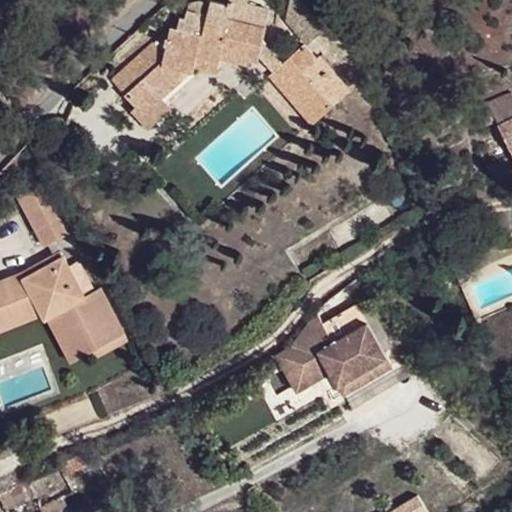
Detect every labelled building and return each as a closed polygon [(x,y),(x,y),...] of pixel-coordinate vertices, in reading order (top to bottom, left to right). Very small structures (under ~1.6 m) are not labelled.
[(157,58),(124,89),(134,103),(130,109),(138,118),(164,98),(163,94),(190,69),(194,71),(195,63),(197,51),(221,57),(224,47),(248,53),(258,57),(262,40),(269,8),(248,2),(247,8),(242,5),(241,0),(232,0),(232,1),(225,0),(209,0),(207,3),(198,0),(186,10),(184,18),(178,17),(176,25),(169,25),(165,36),(161,60),(157,58)] [(291,0),(286,16),(310,41),(320,32),(316,25),(301,0),(291,0)] [(320,32),(337,10),(334,2),(316,25),(320,32)] [(112,78),(124,89),(157,58),(161,60),(165,36),(161,33),(112,78)] [(283,62),(262,40),(258,57),(272,73),(283,62)] [(288,58),(330,104),(352,86),(320,52),(316,54),(306,42),(288,58)] [(247,66),(248,53),(224,47),(221,57),(220,61),(247,66)] [(220,61),(221,57),(197,51),(195,63),(219,70),(220,61)] [(268,77),(310,123),(312,121),(330,104),(288,58),(283,62),(272,73),(268,77)] [(511,90),(477,103),(484,124),(498,120),(511,150),(511,154),(489,165),(497,183),(511,176),(511,90)] [(173,108),(164,98),(138,118),(148,129),(173,108)] [(69,225),(41,176),(20,188),(47,236),(69,225)] [(22,268),(0,285),(0,295),(22,285),(21,282),(57,256),(51,247),(22,268)] [(64,328),(81,358),(92,351),(125,333),(102,288),(80,298),(57,256),(21,282),(22,285),(0,295),(0,325),(38,306),(41,311),(45,316),(58,310),(67,326),(64,328)] [(0,334),(41,311),(38,306),(0,325),(0,334)] [(70,363),(81,358),(64,328),(67,326),(58,310),(45,316),(70,363)] [(334,338),(319,346),(340,382),(368,364),(373,373),(395,360),(370,318),(350,328),(346,322),(328,330),(334,338)] [(128,339),(125,333),(92,351),(96,357),(128,339)] [(55,393),(23,409),(29,420),(61,401),(55,393)] [(93,442),(59,459),(66,473),(101,457),(93,442)] [(25,474),(0,486),(0,494),(6,506),(34,490),(25,474)] [(119,489),(75,509),(76,511),(110,511),(126,504),(119,489)] [(57,511),(69,505),(62,492),(41,503),(42,509),(44,511),(57,511)] [(385,511),(427,511),(422,498),(385,511)]
